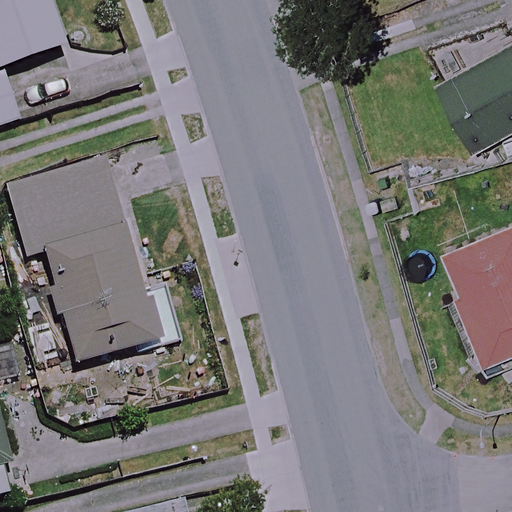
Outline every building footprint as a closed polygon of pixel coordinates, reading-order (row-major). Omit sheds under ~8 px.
[(46,0),(0,0),(0,129),(16,125),(0,73),(0,71),(63,52),(46,0)] [(511,131),(511,48),(442,86),(477,150),(511,131)] [(154,343),(98,162),(1,191),(23,263),(41,324),(23,329),(38,378),(154,343)] [(511,354),(511,229),(447,253),(487,364),(511,354)] [(0,450),(0,387),(19,383),(8,338),(0,340),(0,497),(11,495),(0,450)]
